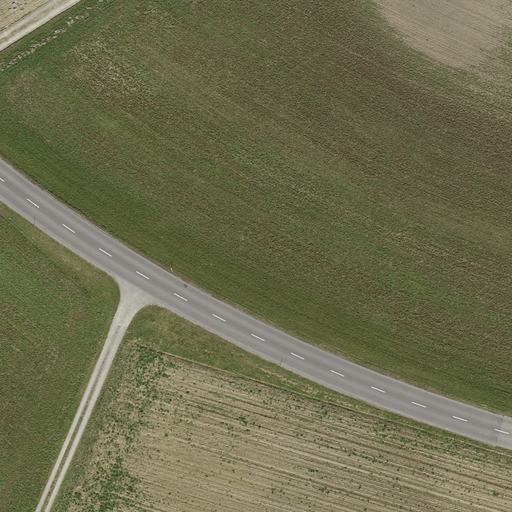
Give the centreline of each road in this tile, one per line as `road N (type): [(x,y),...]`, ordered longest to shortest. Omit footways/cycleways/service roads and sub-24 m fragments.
road 1 (tertiary): [(511,439),(299,363),(142,279),(0,179)]
road 2 (track): [(44,511),(142,279)]
